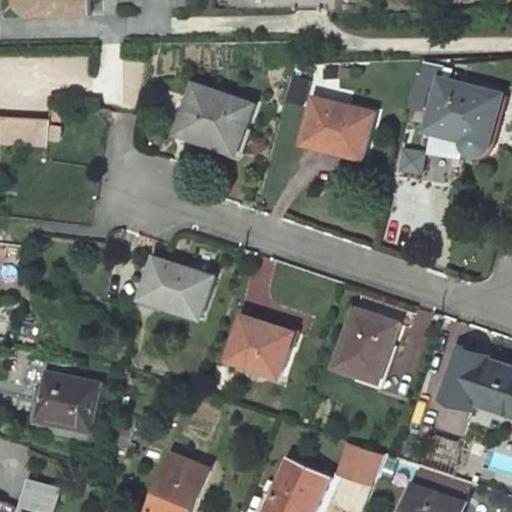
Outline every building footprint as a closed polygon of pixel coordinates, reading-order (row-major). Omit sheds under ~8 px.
[(14,0),(15,3),(27,15),(91,13),(90,0),(14,0)] [(492,145),(507,95),(445,78),(432,128),(468,138),(468,142),(469,147),(473,151),(476,153),(480,154),(485,153),(488,150),(492,145)] [(242,148),(258,102),(198,81),(180,132),(204,140),(205,136),(242,148)] [(344,152),(367,157),(377,112),(318,97),(307,139),(345,148),(344,152)] [(0,141),(50,145),(54,119),(40,118),(0,116),(0,141)] [(204,318),(219,275),(158,255),(144,298),(204,318)] [(397,344),(404,322),(359,307),(339,366),(381,381),(394,343),(397,344)] [(285,376),(299,331),(274,323),(272,327),(246,317),(232,358),(285,376)] [(511,364),(463,348),(447,396),(477,406),(478,401),(511,412),(511,364)] [(95,431),(106,381),(49,370),(38,419),(95,431)] [(136,426),(122,423),(120,436),(134,439),(136,426)] [(366,445),(362,457),(384,464),(389,453),(366,445)] [(195,511),(213,468),(176,453),(152,511),(195,511)] [(271,510),(275,511),(317,511),(333,477),(294,459),(271,510)] [(55,511),(62,488),(32,480),(23,507),(28,510),(27,511),(55,511)] [(456,511),(461,499),(417,483),(406,511),(456,511)] [(0,511),(6,511),(9,501),(0,496),(0,511)]
